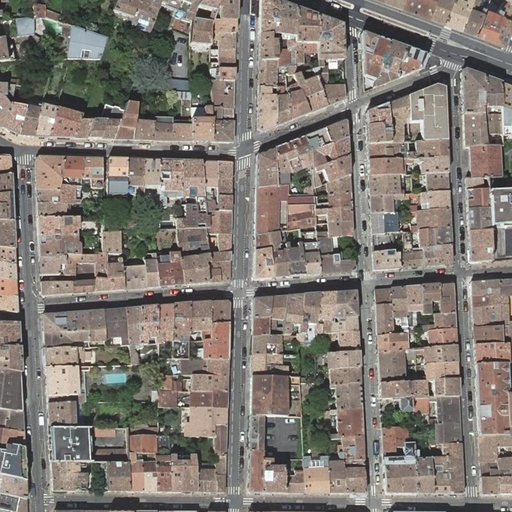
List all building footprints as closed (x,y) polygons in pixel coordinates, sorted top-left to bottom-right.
[(139,0),(117,0),(112,13),(127,18),(133,20),(139,0)] [(159,0),(139,0),(133,20),(130,27),(134,28),(136,21),(147,25),(144,32),(148,33),(149,34),(151,26),(153,23),(159,4),(159,0)] [(198,0),(159,0),(159,4),(164,6),(184,13),(182,20),(184,21),(191,23),(191,21),(198,0)] [(218,0),(198,0),(191,21),(191,23),(190,37),(189,46),(190,45),(209,46),(209,35),(209,32),(211,24),(213,18),(218,0)] [(218,0),(213,18),(218,19),(218,18),(222,18),(221,21),(235,21),(235,0),(218,0)] [(259,0),(259,36),(270,37),(270,41),(276,41),(276,36),(276,4),(276,3),(269,0),(259,0)] [(402,0),(400,7),(427,17),(433,0),(402,0)] [(433,0),(427,17),(444,23),(452,0),(433,0)] [(452,0),(444,23),(460,29),(471,2),(470,2),(471,0),(452,0)] [(484,0),(471,0),(470,2),(471,2),(460,29),(475,34),(485,8),(488,1),(484,0)] [(499,9),(488,0),(488,1),(485,8),(475,34),(492,40),(501,16),(498,15),(500,9),(499,9)] [(511,2),(506,0),(499,9),(500,9),(498,15),(501,16),(511,20),(511,2)] [(296,9),(276,3),(276,4),(276,36),(295,38),(295,11),(296,9)] [(33,7),(33,19),(45,19),(44,11),(44,7),(33,7)] [(317,17),(296,9),(295,11),(295,38),(295,45),(295,50),(295,61),(295,65),(303,65),(303,50),(299,50),(299,45),(317,45),(316,19),(317,17)] [(44,11),(45,19),(57,23),(60,16),(44,11)] [(511,20),(501,16),(492,40),(503,44),(511,20)] [(341,26),(317,17),(316,19),(317,45),(317,51),(317,56),(318,61),(318,68),(312,70),(315,77),(319,88),(327,107),(345,100),(344,87),(326,87),(325,70),(323,68),(322,61),(322,55),(336,55),(336,61),(343,61),(342,55),(341,26)] [(133,20),(127,18),(125,25),(130,27),(133,20)] [(209,35),(235,33),(235,21),(221,21),(222,18),(218,18),(218,19),(213,18),(211,24),(209,32),(209,35)] [(33,19),(15,20),(16,37),(34,36),(33,19)] [(136,21),(134,28),(144,32),(147,25),(136,21)] [(85,31),(72,27),(68,60),(70,60),(99,60),(107,38),(104,37),(85,31)] [(209,51),(210,51),(234,50),(235,33),(209,35),(209,46),(209,51)] [(360,35),(362,55),(369,58),(376,38),(362,33),(360,35)] [(270,37),(259,36),(258,62),(276,62),(276,45),(270,44),(270,41),(270,37)] [(295,38),(276,36),(276,41),(276,45),(276,62),(276,89),(276,98),(286,96),(286,91),(284,76),(293,76),(294,76),(296,75),(295,65),(295,61),(295,50),(295,45),(295,38)] [(0,38),(0,62),(2,63),(5,62),(23,60),(23,59),(23,58),(23,57),(23,56),(22,56),(23,55),(22,55),(22,54),(21,54),(20,54),(12,55),(11,45),(3,47),(2,39),(0,38)] [(369,58),(362,55),(362,65),(363,77),(363,80),(366,81),(366,78),(376,81),(379,71),(389,43),(376,38),(369,58)] [(405,49),(389,43),(379,71),(376,81),(373,88),(373,90),(396,80),(395,77),(405,49)] [(424,56),(405,49),(395,77),(396,80),(420,71),(425,58),(424,56)] [(234,50),(210,51),(210,61),(214,61),(214,60),(234,60),(234,50)] [(214,61),(210,61),(210,70),(213,70),(218,69),(234,70),(234,60),(214,60),(214,61)] [(276,62),(258,62),(258,89),(269,89),(276,89),(276,62)] [(218,82),(234,82),(234,70),(218,69),(218,82)] [(299,74),(296,75),(294,76),(297,85),(298,87),(308,115),(327,107),(319,88),(315,77),(312,70),(308,71),(311,79),(303,82),(301,80),(304,79),(302,73),(299,74)] [(460,73),(462,116),(482,115),(482,108),(482,79),(483,78),(464,71),(460,73)] [(190,81),(141,77),(140,90),(175,93),(181,93),(191,94),(191,87),(190,86),(190,81)] [(501,115),(501,109),(500,109),(499,85),(499,84),(483,78),(482,79),(482,108),(482,115),(501,115)] [(210,86),(211,109),(233,110),(234,82),(218,82),(210,82),(210,86)] [(511,88),(499,84),(499,85),(500,109),(501,109),(501,115),(501,118),(501,123),(511,121),(511,88)] [(0,97),(1,96),(5,97),(7,97),(12,98),(14,86),(5,86),(0,85),(0,97)] [(414,143),(446,142),(443,89),(435,86),(406,97),(407,99),(408,124),(409,137),(409,143),(414,143)] [(286,96),(287,108),(289,107),(289,120),(290,122),(308,115),(298,87),(295,88),(296,92),(286,96)] [(269,89),(258,89),(257,110),(257,131),(260,133),(267,131),(270,130),(276,127),(276,98),(269,97),(269,89)] [(172,122),(172,124),(172,125),(172,142),(192,142),(191,125),(191,120),(191,118),(191,94),(181,93),(175,93),(175,100),(181,100),(181,114),(183,114),(182,122),(180,122),(172,122)] [(1,96),(0,97),(0,127),(5,130),(10,108),(4,99),(7,97),(5,97),(1,96)] [(276,98),(276,127),(290,122),(289,120),(289,107),(287,108),(286,96),(276,98)] [(389,144),(406,144),(409,144),(409,143),(409,137),(401,137),(400,124),(408,124),(407,99),(406,97),(386,105),(386,107),(388,134),(389,144)] [(58,103),(43,98),(41,105),(56,109),(58,103)] [(29,100),(28,107),(37,108),(38,106),(38,102),(29,100)] [(58,102),(58,103),(56,109),(81,116),(83,109),(58,102)] [(10,108),(5,130),(19,136),(24,108),(11,105),(10,108)] [(40,109),(33,138),(48,138),(56,109),(41,105),(41,106),(40,109)] [(364,114),(365,127),(381,126),(381,132),(386,131),(386,133),(388,134),(386,107),(386,105),(366,113),(364,114)] [(25,106),(24,108),(19,136),(33,138),(40,109),(41,106),(38,106),(37,108),(28,107),(25,106)] [(81,116),(56,109),(48,138),(73,139),(79,121),(80,118),(81,116)] [(191,125),(192,142),(211,143),(211,120),(211,109),(204,109),(204,120),(191,120),(191,125)] [(211,120),(211,143),(232,143),(233,139),(232,135),(233,110),(211,109),(211,120)] [(121,115),(121,116),(120,119),(119,122),(113,139),(113,140),(133,141),(136,120),(128,120),(128,116),(121,115)] [(482,115),(462,116),(463,148),(468,148),(497,147),(496,119),(482,120),(482,115)] [(501,115),(482,115),(482,120),(496,119),(497,147),(498,147),(502,147),(501,141),(501,123),(501,118),(501,115)] [(115,122),(106,121),(100,140),(113,140),(113,139),(119,122),(120,119),(121,116),(116,116),(115,122)] [(136,117),(136,120),(133,141),(153,142),(154,122),(139,121),(140,118),(136,117)] [(79,121),(73,139),(87,140),(93,121),(79,121)] [(106,121),(93,121),(87,140),(100,140),(106,121)] [(344,121),(324,129),(330,145),(346,139),(346,122),(344,121)] [(172,124),(154,122),(153,142),(172,142),(172,125),(172,124)] [(365,127),(366,145),(389,144),(388,134),(386,133),(386,131),(381,132),(381,126),(365,127)] [(324,129),(303,137),(309,153),(324,148),(330,145),(324,129)] [(274,175),(275,186),(285,186),(286,185),(286,175),(291,175),(310,166),(309,153),(303,137),(273,149),(274,175)] [(330,145),(324,148),(325,151),(322,152),(323,155),(326,154),(329,164),(347,156),(346,139),(330,145)] [(417,160),(446,159),(446,142),(414,143),(414,153),(407,153),(407,160),(411,160),(417,160)] [(366,145),(367,161),(403,160),(407,160),(407,153),(406,144),(389,144),(366,145)] [(498,147),(497,147),(468,148),(470,180),(482,179),(488,179),(500,179),(498,147)] [(309,153),(310,166),(311,172),(329,164),(326,154),(323,155),(322,152),(325,151),(324,148),(309,153)] [(256,157),(255,190),(275,186),(274,175),(273,149),(257,156),(256,157)] [(0,177),(10,176),(9,158),(8,157),(0,156),(0,177)] [(311,172),(312,187),(312,190),(320,187),(316,175),(317,175),(318,175),(318,174),(319,174),(319,173),(319,172),(322,171),(327,184),(349,175),(347,156),(329,164),(311,172)] [(34,161),(36,191),(59,191),(59,186),(60,181),(60,179),(63,158),(38,158),(34,161)] [(82,159),(63,158),(60,179),(60,181),(63,182),(64,179),(70,179),(70,187),(80,188),(80,179),(82,159)] [(102,159),(82,159),(80,179),(90,180),(90,188),(102,189),(102,159)] [(107,159),(107,179),(119,179),(125,179),(126,160),(107,159)] [(425,174),(447,173),(446,159),(417,160),(418,163),(419,165),(420,175),(425,174)] [(125,187),(125,195),(133,195),(133,187),(140,188),(140,196),(143,196),(144,160),(126,160),(125,179),(119,179),(119,187),(125,187)] [(144,160),(143,196),(143,198),(155,198),(154,208),(159,209),(159,208),(159,161),(144,160)] [(367,161),(368,177),(397,176),(404,175),(410,175),(412,175),(412,171),(404,171),(403,165),(411,164),(411,163),(411,160),(407,160),(403,160),(367,161)] [(180,161),(159,161),(159,208),(165,208),(165,198),(165,192),(176,193),(176,198),(181,198),(181,197),(180,161)] [(200,162),(180,161),(181,197),(186,197),(186,220),(181,220),(181,230),(205,230),(208,229),(209,218),(206,218),(200,162)] [(216,162),(200,162),(206,218),(209,218),(209,212),(218,212),(218,206),(215,204),(215,201),(212,201),(212,192),(206,192),(206,188),(217,188),(216,162)] [(230,163),(216,162),(217,188),(217,197),(231,197),(232,164),(230,163)] [(426,194),(448,192),(447,173),(425,174),(425,190),(418,191),(418,190),(411,191),(411,194),(420,194),(426,194)] [(326,184),(327,197),(349,194),(349,175),(327,184),(326,184)] [(10,176),(0,177),(0,194),(11,194),(10,176)] [(368,177),(369,196),(391,195),(399,195),(402,195),(402,191),(398,191),(397,176),(368,177)] [(107,179),(106,196),(123,196),(125,195),(125,187),(119,187),(119,179),(107,179)] [(470,180),(465,180),(466,210),(485,209),(484,202),(488,202),(488,192),(488,191),(483,191),(482,179),(470,180)] [(59,191),(36,191),(36,204),(58,204),(66,204),(80,204),(80,188),(70,187),(59,186),(59,191)] [(255,190),(254,237),(277,233),(283,232),(299,230),(314,227),(314,225),(314,217),(313,211),(313,205),(312,198),(312,196),(303,196),(286,196),(285,186),(275,186),(255,190)] [(303,191),(303,196),(312,196),(312,190),(312,187),(306,187),(303,191)] [(511,191),(488,192),(488,202),(489,209),(489,228),(503,227),(509,227),(511,227),(511,191)] [(421,212),(449,210),(448,192),(426,194),(420,194),(421,206),(415,206),(414,208),(409,208),(409,212),(421,212)] [(0,221),(12,222),(11,194),(0,194),(0,221)] [(328,203),(313,205),(313,211),(350,208),(349,194),(327,197),(328,203)] [(369,196),(370,214),(392,213),(391,200),(408,199),(408,194),(402,195),(399,195),(391,195),(369,196)] [(218,206),(218,212),(231,212),(231,197),(217,197),(218,206)] [(58,204),(36,204),(37,218),(69,218),(69,214),(67,214),(66,204),(58,204)] [(326,216),(327,224),(351,222),(350,208),(313,211),(314,217),(326,216)] [(485,209),(466,210),(467,232),(490,231),(489,228),(489,209),(485,209)] [(410,224),(410,232),(417,232),(449,229),(449,210),(421,212),(409,212),(409,216),(410,224)] [(218,251),(208,252),(210,263),(230,261),(231,212),(218,212),(209,212),(209,218),(208,229),(208,235),(217,235),(218,251)] [(370,214),(371,236),(392,234),(394,234),(410,232),(410,224),(393,225),(393,217),(409,216),(409,212),(392,213),(370,214)] [(69,218),(37,218),(38,238),(77,236),(77,230),(79,230),(79,218),(76,218),(69,218)] [(0,221),(0,248),(14,249),(12,222),(0,221)] [(327,232),(315,233),(315,239),(327,238),(336,238),(352,237),(351,222),(327,224),(327,232)] [(301,249),(303,277),(319,276),(317,257),(315,239),(315,233),(314,227),(299,230),(300,244),(301,249)] [(422,249),(450,246),(449,229),(417,232),(418,245),(411,246),(411,249),(418,249),(422,249)] [(176,230),(178,254),(182,286),(208,284),(206,263),(210,263),(208,252),(205,230),(181,230),(176,230)] [(490,231),(467,232),(468,250),(490,249),(490,231)] [(254,237),(253,252),(267,250),(267,247),(278,246),(284,246),(283,232),(277,233),(254,237)] [(398,255),(399,269),(423,267),(450,265),(451,265),(451,264),(451,263),(450,246),(422,249),(418,249),(411,249),(411,246),(410,232),(394,234),(392,234),(393,242),(403,241),(403,247),(402,247),(403,254),(398,255)] [(120,233),(102,234),(101,255),(106,255),(120,255),(123,255),(123,252),(120,252),(120,233)] [(371,236),(372,253),(393,252),(393,242),(392,234),(371,236)] [(77,236),(38,238),(39,258),(64,256),(80,256),(80,244),(77,243),(77,236)] [(317,257),(319,276),(352,273),(353,272),(353,261),(341,263),(340,253),(337,253),(336,238),(327,238),(315,239),(317,257)] [(288,245),(284,246),(285,251),(287,278),(303,277),(301,249),(300,244),(296,244),(297,250),(289,250),(288,245)] [(267,250),(271,279),(287,278),(285,251),(284,246),(278,246),(267,247),(267,250)] [(14,249),(0,248),(0,263),(15,265),(14,249)] [(490,249),(468,250),(469,263),(470,263),(491,262),(491,249),(490,249)] [(267,250),(253,252),(253,281),(271,279),(267,250)] [(393,252),(372,253),(373,270),(374,271),(399,269),(398,255),(393,255),(393,252)] [(101,255),(98,254),(82,255),(80,256),(64,256),(64,266),(64,270),(64,276),(64,279),(64,283),(40,283),(41,296),(42,297),(58,295),(72,294),(84,293),(94,293),(94,281),(83,282),(75,283),(75,276),(75,263),(82,264),(95,264),(94,279),(106,278),(105,265),(106,265),(106,260),(106,255),(101,255)] [(144,261),(146,289),(159,288),(155,254),(151,255),(152,261),(144,261)] [(155,254),(159,288),(182,286),(178,254),(155,254)] [(64,256),(39,258),(40,276),(59,276),(59,266),(61,266),(61,270),(64,270),(64,266),(64,256)] [(121,263),(124,290),(146,289),(144,261),(144,258),(140,259),(141,266),(125,267),(125,263),(121,263)] [(94,281),(94,293),(124,290),(121,263),(121,260),(117,261),(117,264),(106,265),(105,265),(106,278),(94,279),(94,281)] [(206,263),(208,284),(228,282),(229,281),(230,261),(210,263),(206,263)] [(0,279),(15,281),(15,265),(0,263),(0,279)] [(0,294),(16,297),(15,281),(0,279),(0,294)] [(511,279),(498,281),(498,296),(500,296),(511,295),(511,279)] [(487,296),(498,296),(498,281),(470,283),(470,297),(487,296)] [(439,315),(454,314),(452,286),(452,285),(451,284),(450,284),(437,285),(437,299),(435,299),(435,302),(438,302),(439,315)] [(437,285),(419,287),(420,312),(421,316),(432,315),(434,304),(429,304),(429,302),(435,302),(435,299),(437,299),(437,285)] [(404,288),(406,328),(412,328),(412,313),(420,312),(419,287),(404,288)] [(403,334),(407,334),(406,328),(404,288),(390,289),(391,305),(391,320),(401,320),(401,335),(403,334)] [(374,291),(374,306),(391,305),(390,289),(374,290),(374,291)] [(353,292),(335,293),(331,319),(356,318),(355,293),(354,292),(353,292)] [(319,294),(314,334),(314,337),(317,337),(316,334),(329,333),(331,319),(335,293),(319,294)] [(0,310),(15,313),(17,313),(16,297),(0,294),(0,310)] [(296,335),(297,340),(297,341),(307,341),(306,335),(314,334),(319,294),(302,296),(299,327),(298,335),(296,335)] [(284,321),(283,336),(289,336),(290,326),(299,327),(302,296),(286,297),(284,321)] [(488,308),(487,296),(470,297),(471,309),(488,308)] [(511,344),(511,319),(507,319),(506,306),(500,306),(500,296),(498,296),(487,296),(488,308),(471,309),(472,328),(507,325),(507,345),(511,344)] [(269,318),(267,337),(275,336),(276,321),(284,321),(286,297),(271,298),(269,318)] [(252,301),(252,320),(269,318),(271,298),(254,300),(252,301)] [(225,302),(209,303),(209,326),(228,324),(229,305),(225,302)] [(209,303),(189,304),(188,330),(188,332),(193,332),(209,333),(209,326),(209,303)] [(172,306),(172,337),(172,360),(180,360),(188,360),(188,343),(188,332),(188,330),(189,304),(172,306)] [(374,306),(376,336),(392,335),(391,320),(391,305),(374,306)] [(172,306),(156,307),(155,338),(156,344),(158,344),(160,344),(160,337),(172,337),(172,306)] [(139,308),(139,344),(139,345),(142,345),(146,345),(146,338),(155,338),(156,307),(139,308)] [(129,362),(130,366),(136,366),(136,356),(131,350),(131,345),(139,344),(139,308),(125,309),(128,346),(129,362)] [(120,335),(120,347),(128,346),(125,309),(102,311),(105,340),(108,340),(107,335),(120,335)] [(88,332),(88,342),(88,343),(105,341),(105,340),(102,311),(86,312),(88,332)] [(42,317),(43,333),(88,332),(86,312),(43,316),(42,317)] [(421,333),(425,333),(454,330),(454,314),(439,315),(432,315),(433,326),(421,327),(421,333)] [(252,320),(251,338),(267,337),(269,318),(252,320)] [(331,319),(329,333),(337,333),(357,332),(356,318),(331,319)] [(0,348),(19,348),(17,324),(16,324),(0,323),(0,348)] [(209,326),(209,333),(209,341),(203,342),(203,357),(197,357),(197,360),(203,360),(227,361),(228,324),(209,326)] [(507,325),(472,328),(473,346),(507,345),(507,325)] [(427,350),(455,346),(454,330),(425,333),(427,350)] [(43,333),(44,350),(73,349),(72,342),(88,342),(88,332),(43,333)] [(357,332),(337,333),(338,345),(339,353),(358,353),(357,332)] [(376,336),(377,354),(403,351),(404,351),(407,351),(406,343),(406,341),(409,340),(414,340),(414,337),(414,334),(407,334),(403,334),(401,335),(392,335),(376,336)] [(251,338),(251,355),(280,355),(281,340),(297,340),(296,335),(289,336),(283,336),(281,336),(275,336),(267,337),(251,338)] [(508,364),(511,364),(511,359),(508,360),(507,349),(511,348),(511,344),(507,345),(473,346),(474,366),(504,365),(508,364)] [(423,354),(423,366),(456,364),(455,346),(427,350),(423,350),(416,351),(415,350),(415,354),(423,354)] [(0,370),(20,373),(19,348),(0,348),(0,370)] [(44,350),(45,368),(76,367),(76,364),(80,364),(82,364),(83,364),(83,353),(83,348),(73,349),(44,350)] [(405,383),(410,383),(416,383),(416,376),(408,376),(408,380),(405,381),(403,354),(407,354),(407,359),(415,359),(415,354),(415,350),(407,351),(404,351),(403,351),(377,354),(378,385),(405,383)] [(328,354),(328,370),(358,368),(358,353),(339,353),(328,354)] [(251,355),(250,377),(298,378),(298,372),(287,372),(287,367),(281,367),(281,359),(298,359),(297,356),(293,356),(280,355),(251,355)] [(172,360),(169,360),(169,369),(180,368),(180,360),(172,360)] [(169,369),(169,376),(170,376),(191,376),(227,377),(227,361),(203,360),(197,360),(188,360),(180,360),(180,368),(169,369)] [(424,382),(425,382),(432,382),(457,380),(456,364),(423,366),(424,382)] [(504,365),(474,366),(478,436),(495,436),(511,436),(510,428),(511,428),(511,397),(506,397),(504,365)] [(45,368),(47,405),(75,403),(75,396),(83,396),(82,391),(76,392),(75,372),(81,371),(81,367),(80,367),(76,367),(45,368)] [(358,368),(328,370),(329,386),(359,384),(358,368)] [(0,410),(22,412),(21,407),(21,397),(20,373),(0,370),(0,410)] [(169,376),(158,376),(158,392),(175,392),(181,392),(181,383),(170,383),(170,376),(169,376)] [(227,394),(227,377),(191,376),(190,380),(190,390),(188,390),(188,392),(190,392),(197,393),(227,394)] [(250,377),(250,417),(263,417),(301,418),(300,411),(300,398),(299,387),(299,384),(298,378),(250,377)] [(432,382),(432,397),(435,398),(458,397),(457,380),(432,382)] [(410,383),(410,399),(426,398),(425,382),(424,382),(416,383),(410,383)] [(378,385),(379,400),(400,399),(401,412),(411,411),(410,399),(410,383),(405,383),(378,385)] [(329,386),(322,386),(322,390),(334,389),(335,408),(329,409),(329,412),(361,410),(359,384),(329,386)] [(175,392),(158,392),(158,397),(158,403),(158,408),(175,408),(175,392)] [(197,393),(190,392),(190,408),(197,409),(226,409),(227,394),(197,393)] [(432,397),(426,398),(427,406),(432,406),(432,402),(435,402),(436,419),(427,420),(428,429),(433,429),(433,424),(436,425),(459,424),(458,397),(435,398),(432,397)] [(411,411),(411,415),(427,414),(427,406),(426,398),(410,399),(411,411)] [(47,405),(48,428),(80,428),(84,428),(83,403),(79,403),(75,403),(47,405)] [(184,437),(193,437),(213,438),(213,425),(226,425),(226,409),(197,409),(190,408),(189,432),(184,432),(184,437)] [(0,430),(23,433),(22,412),(0,410),(0,430)] [(362,437),(361,410),(329,412),(324,412),(324,418),(330,418),(330,415),(336,415),(337,435),(329,436),(329,440),(341,439),(341,438),(362,437)] [(250,417),(249,435),(262,435),(263,417),(250,417)] [(437,440),(428,441),(429,445),(437,445),(440,444),(460,445),(459,424),(436,425),(433,424),(433,429),(436,429),(437,440)] [(214,456),(225,456),(226,425),(213,425),(213,438),(214,456)] [(413,458),(416,495),(431,495),(429,459),(417,460),(416,426),(412,426),(412,427),(413,447),(413,458)] [(381,429),(382,453),(394,453),(394,450),(394,447),(402,447),(401,442),(406,442),(406,427),(381,429)] [(88,451),(87,428),(84,428),(80,428),(48,428),(50,463),(85,463),(88,464),(88,451)] [(169,451),(169,448),(168,437),(158,437),(148,437),(148,429),(126,429),(127,452),(127,464),(126,464),(128,493),(142,493),(141,465),(141,454),(148,454),(155,454),(155,451),(169,451)] [(23,448),(23,433),(0,430),(0,451),(3,452),(2,445),(23,448)] [(262,435),(249,435),(249,453),(262,452),(262,435)] [(495,436),(478,436),(479,454),(496,454),(495,436)] [(511,436),(495,436),(496,454),(496,463),(497,478),(498,496),(511,495),(511,463),(511,459),(504,460),(504,456),(503,456),(502,453),(499,453),(499,448),(507,448),(507,451),(511,451),(511,436)] [(363,461),(362,437),(341,438),(341,439),(342,447),(343,461),(363,461)] [(460,445),(440,444),(441,448),(441,458),(446,458),(461,458),(460,445)] [(0,476),(25,482),(23,448),(2,445),(3,452),(0,451),(0,476)] [(394,453),(382,453),(384,494),(385,494),(416,495),(413,458),(413,447),(405,447),(406,458),(399,458),(399,456),(394,456),(394,453)] [(127,452),(88,451),(88,464),(97,463),(106,464),(126,464),(127,464),(127,452)] [(262,452),(249,453),(248,493),(249,494),(263,494),(262,460),(262,452)] [(142,493),(156,493),(155,468),(155,463),(155,454),(148,454),(148,464),(141,465),(142,493)] [(328,462),(329,494),(344,494),(343,461),(342,454),(338,454),(338,462),(328,462)] [(496,454),(479,454),(479,463),(496,463),(496,454)] [(171,493),(196,493),(195,462),(194,456),(169,456),(169,457),(169,459),(171,493)] [(215,476),(225,476),(225,456),(214,456),(215,465),(215,476)] [(303,460),(303,471),(304,494),(329,494),(328,462),(327,456),(320,457),(320,461),(323,461),(323,468),(308,468),(308,462),(310,462),(310,457),(302,457),(303,460)] [(429,459),(431,495),(448,495),(446,458),(441,458),(430,458),(429,459)] [(446,458),(448,495),(461,495),(462,494),(461,458),(446,458)] [(262,460),(263,494),(284,494),(283,477),(283,467),(271,467),(271,460),(262,460)] [(365,493),(363,461),(343,461),(344,494),(364,495),(364,494),(365,494),(365,493)] [(85,463),(50,463),(51,477),(52,492),(67,492),(87,492),(85,463)] [(98,492),(107,492),(106,464),(97,463),(98,492)] [(479,463),(480,479),(497,478),(496,463),(479,463)] [(107,492),(128,493),(126,464),(106,464),(107,492)] [(155,468),(156,493),(171,493),(169,468),(155,468)] [(195,471),(196,493),(216,493),(215,476),(215,471),(195,471)] [(283,477),(284,494),(304,494),(303,471),(294,471),(294,477),(287,477),(283,477)] [(0,493),(26,500),(25,482),(0,476),(0,479),(2,480),(0,486),(0,493)] [(215,476),(216,493),(224,493),(225,476),(215,476)] [(497,478),(480,479),(481,495),(482,495),(498,496),(497,478)] [(26,511),(26,500),(0,493),(0,508),(13,511),(26,511)]
